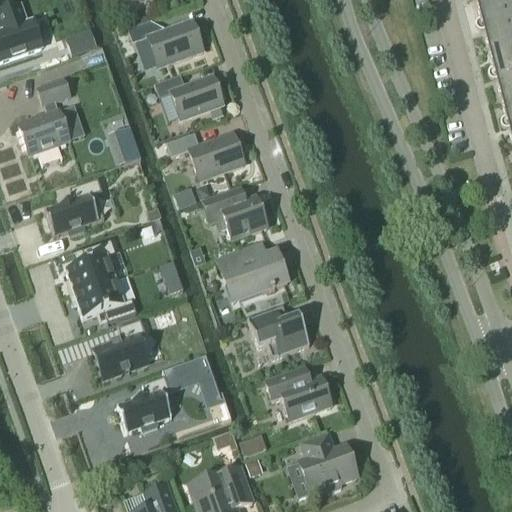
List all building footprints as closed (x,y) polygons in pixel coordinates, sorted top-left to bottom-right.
[(505,131),(507,131),(511,129),(511,125),(510,119),(511,118),(511,134),(508,136),(511,152),(511,171),(511,172),(511,173),(511,174),(511,175),(511,176),(511,0),(473,0),(479,21),(478,22),(476,23),(475,24),(474,25),(474,26),(474,27),(474,28),(474,29),(475,30),(475,31),(476,32),(478,33),(480,33),(482,33),(488,31),(485,21),(491,19),(495,35),(483,38),(491,70),(489,71),(488,73),(487,73),(487,74),(487,75),(487,76),(487,77),(487,78),(487,79),(488,80),(489,81),(491,82),(493,82),(500,81),(498,70),(503,68),(507,84),(495,87),(504,119),(502,120),(501,121),(500,121),(500,122),(499,123),(499,124),(499,125),(499,126),(499,127),(500,128),(501,130),(503,131),(505,131)] [(0,73),(42,56),(31,31),(25,34),(19,18),(0,26),(0,73)] [(157,72),(202,56),(190,26),(154,39),(150,26),(126,34),(131,48),(146,42),(157,72)] [(169,99),(174,113),(179,126),(221,111),(219,104),(222,100),(219,90),(214,90),(211,83),(183,93),(179,81),(153,90),(158,103),(169,99)] [(35,92),(42,113),(44,118),(16,128),(26,158),(67,144),(53,105),(67,100),(61,83),(35,92)] [(121,165),(138,160),(129,131),(112,136),(121,165)] [(198,186),(243,170),(231,139),(198,151),(193,138),(165,148),(170,162),(187,156),(198,186)] [(54,208),(41,213),(48,233),(63,228),(64,232),(79,228),(77,224),(97,217),(89,192),(95,189),(91,177),(62,187),(66,199),(53,205),(54,208)] [(264,230),(266,225),(264,219),(260,217),(255,203),(238,209),(233,194),(196,208),(204,231),(212,228),(215,237),(225,233),(230,246),(266,233),(264,230)] [(156,214),(145,218),(149,228),(160,224),(156,214)] [(151,227),(154,237),(161,234),(158,224),(151,227)] [(76,271),(64,275),(68,288),(66,288),(70,300),(72,300),(114,285),(105,261),(112,259),(108,247),(72,260),(76,271)] [(273,293),(286,288),(279,270),(273,272),(270,261),(264,263),(259,250),(216,266),(221,280),(230,277),(233,286),(231,287),(232,291),(233,290),(238,305),(261,297),(268,295),(269,296),(273,295),(273,293)] [(173,268),(162,270),(166,296),(177,294),(173,268)] [(72,300),(70,300),(74,312),(76,311),(81,325),(95,320),(98,331),(133,319),(129,308),(122,310),(114,285),(72,300)] [(271,364),(308,351),(297,321),(286,325),(281,312),(246,325),(256,355),(266,351),(271,364)] [(121,344),(93,354),(104,385),(149,368),(138,340),(145,337),(140,325),(118,333),(121,344)] [(127,396),(113,402),(123,430),(138,424),(139,428),(154,422),(153,418),(168,412),(160,388),(167,385),(162,373),(138,382),(140,388),(127,394),(127,396)] [(328,408),(332,407),(327,395),(324,396),(319,382),(297,390),(292,376),(263,386),(271,407),(280,403),(288,426),(330,411),(328,408)] [(260,439),(237,447),(241,460),(264,453),(260,439)] [(338,489),(356,483),(349,465),(346,465),(344,458),(346,457),(344,451),(332,455),(327,440),(299,450),(305,465),(297,468),(309,500),(326,494),(327,497),(340,493),(338,489)] [(240,511),(251,508),(238,473),(222,479),(222,478),(187,490),(194,511),(240,511)] [(174,511),(166,491),(142,500),(146,511),(174,511)]
